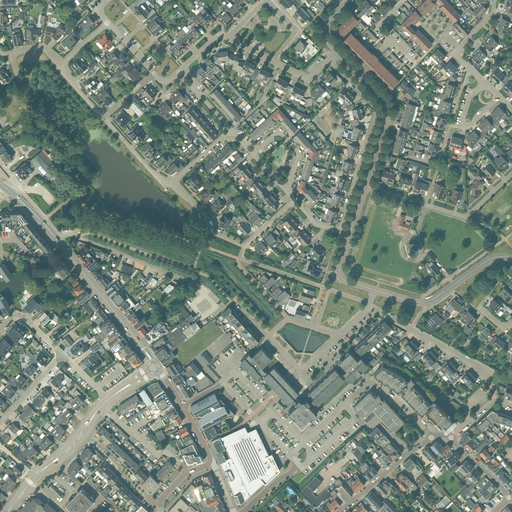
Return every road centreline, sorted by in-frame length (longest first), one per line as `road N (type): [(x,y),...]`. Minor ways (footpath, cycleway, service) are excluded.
road 1 (residential): [(172,183),(150,170),(43,47),(12,54)]
road 2 (residential): [(328,60),(376,108),(339,231)]
road 3 (residential): [(207,313),(215,307),(198,284),(72,235),(57,240)]
road 4 (residential): [(294,200),(243,245),(209,230),(172,183)]
road 5 (unclassified): [(365,186),(386,104),(337,51)]
road 6 (unclassified): [(374,290),(422,302),(487,260),(511,258)]
road 7 (residential): [(369,305),(489,375)]
road 8 (tertiary): [(150,362),(67,253)]
road 9 (residential): [(271,61),(294,33),(272,4),(262,4),(227,38)]
road 10 (unclassified): [(178,71),(166,81),(153,73),(102,15),(107,0)]
